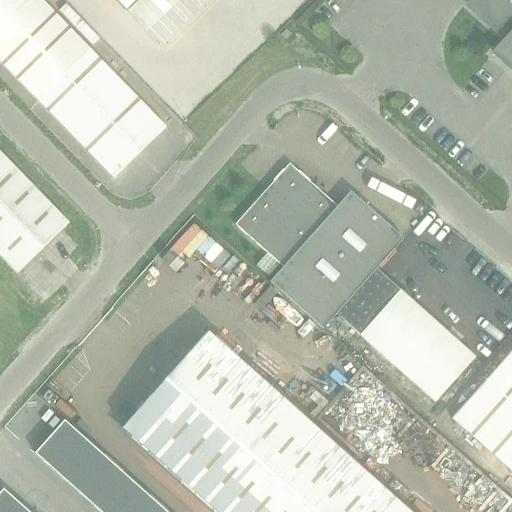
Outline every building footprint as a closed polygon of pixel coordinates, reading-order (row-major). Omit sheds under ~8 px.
[(0,0),(0,63),(37,101),(112,178),(165,128),(86,47),(40,0),(0,0)] [(511,0),(474,0),(469,6),(507,39),(493,54),(511,70),(511,0)] [(68,223),(0,153),(0,257),(16,274),(68,223)] [(375,269),(402,239),(349,192),(336,206),(288,164),(234,225),(282,267),(269,282),(322,329),(335,315),(375,269)] [(383,277),(343,322),(359,335),(396,369),(436,324),(428,317),(399,290),(383,277)] [(454,288),(428,317),(436,324),(443,329),(468,301),(454,288)] [(443,329),(436,324),(396,369),(434,402),(474,357),(443,329)] [(407,511),(337,449),(206,333),(121,428),(214,511),(407,511)] [(511,472),(511,349),(451,418),(511,472)] [(60,424),(33,454),(98,511),(165,511),(63,420),(60,424)] [(27,511),(2,489),(0,491),(0,511),(27,511)]
